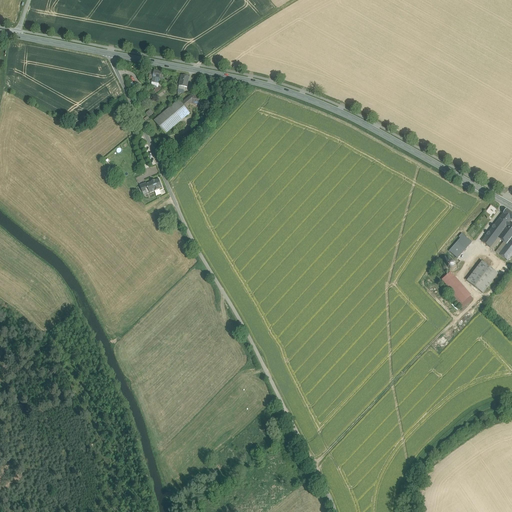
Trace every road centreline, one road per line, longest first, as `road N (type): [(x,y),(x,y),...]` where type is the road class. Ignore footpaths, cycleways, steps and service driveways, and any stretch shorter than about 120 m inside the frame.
road 1 (unclassified): [(110,54),(196,248),(333,511)]
road 2 (secondary): [(511,206),(316,102),(110,54)]
road 3 (track): [(195,70),(294,0)]
